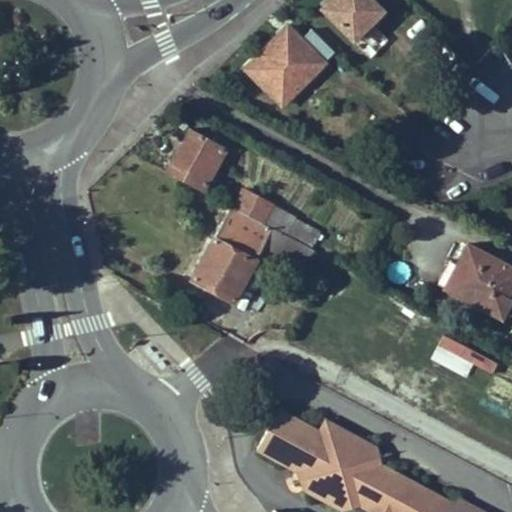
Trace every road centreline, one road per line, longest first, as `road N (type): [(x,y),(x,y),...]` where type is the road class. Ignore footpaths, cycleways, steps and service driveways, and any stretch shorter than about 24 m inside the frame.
road 1 (secondary): [(131,383),(110,366),(90,324),(67,208),(70,149)]
road 2 (secondary): [(0,196),(14,220),(44,336),(36,406)]
road 3 (secondary): [(112,76),(213,27),(246,0)]
